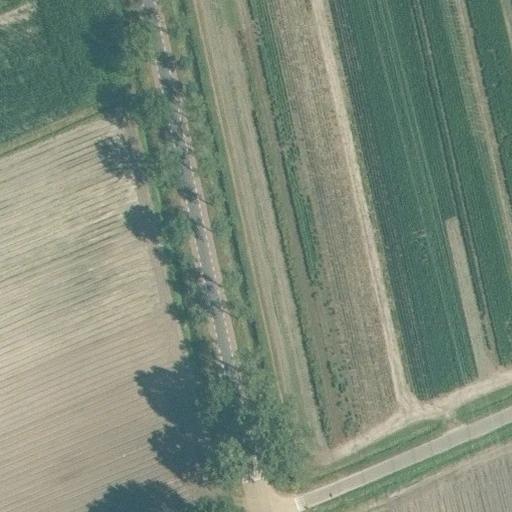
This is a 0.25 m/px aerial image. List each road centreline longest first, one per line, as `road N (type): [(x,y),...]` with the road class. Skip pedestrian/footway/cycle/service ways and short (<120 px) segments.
road 1 (tertiary): [(259,511),(148,0)]
road 2 (unclassified): [(511,413),(282,511)]
